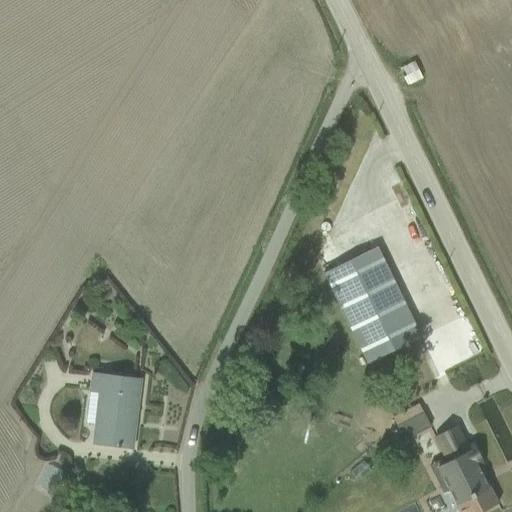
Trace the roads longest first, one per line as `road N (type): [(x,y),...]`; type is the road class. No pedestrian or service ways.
road 1 (residential): [(358,55),(187,429),(186,511)]
road 2 (residential): [(358,55),(511,358)]
